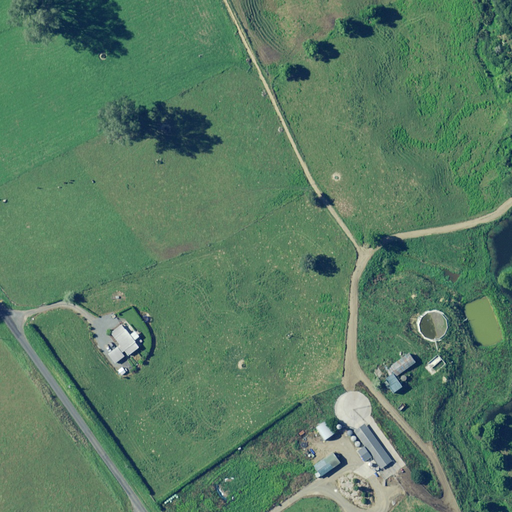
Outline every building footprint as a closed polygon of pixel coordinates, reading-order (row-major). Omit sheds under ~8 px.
[(337,250),(326,249),(325,258),(336,259),(337,250)] [(139,348),(122,325),(111,333),(120,346),(108,355),(115,364),(124,357),(121,353),(124,351),(128,356),(139,348)] [(415,363),(408,353),(387,369),(392,375),(383,381),(393,394),(402,387),(395,378),(415,363)] [(126,372),(122,367),(117,371),(121,376),(126,372)] [(408,379),(404,374),(399,378),(403,383),(408,379)] [(335,434),(327,421),(316,428),(325,441),(335,434)] [(392,461),(365,424),(354,432),(364,446),(357,451),(365,462),(372,457),(380,469),(392,461)] [(363,445),(351,430),(345,435),(357,450),(363,445)] [(340,463),(333,453),(314,466),(322,477),(340,463)] [(263,511),(268,508),(264,502),(250,511),(263,511)]
